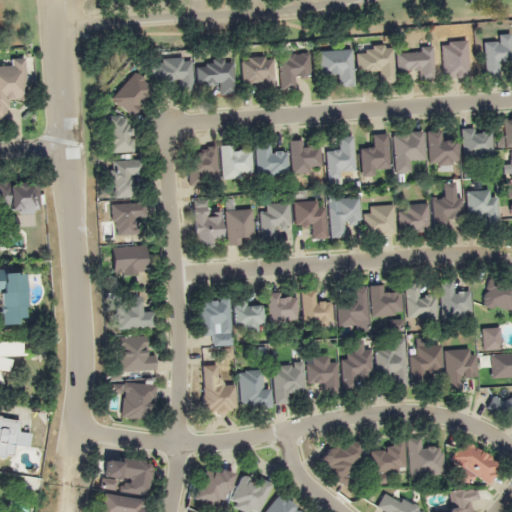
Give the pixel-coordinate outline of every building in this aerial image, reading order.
[(484,73),(501,73),(501,63),(511,63),(511,35),(492,35),(492,43),(484,43),(484,73)] [(467,41),(441,42),(442,77),(468,77),(467,41)] [(379,82),(392,82),(392,45),(364,45),(364,55),(355,55),(355,73),(379,73),(379,82)] [(416,70),(416,79),(434,78),(433,48),(396,50),(397,71),(416,70)] [(337,86),(352,86),(352,50),(317,50),(318,77),(337,77),(337,86)] [(308,53),(278,53),(278,88),(298,88),(298,78),(308,78),(308,53)] [(240,82),(262,82),(262,88),(271,89),(272,58),(240,57),(240,82)] [(0,67),(0,120),(8,120),(7,100),(28,98),(25,58),(7,59),(8,67),(0,67)] [(151,60),(151,80),(180,80),(180,91),(191,91),(190,59),(151,60)] [(204,60),(204,68),(196,68),(196,85),(218,84),(218,94),(232,94),(232,59),(204,60)] [(128,116),(154,91),(135,72),(110,97),(128,116)] [(107,116),(107,152),(132,152),(132,126),(125,126),(125,116),(107,116)] [(511,118),(503,119),(503,146),(511,146),(511,118)] [(491,128),(461,128),(461,157),(491,157),(491,128)] [(423,131),(392,132),(393,173),(412,172),(412,161),(423,160),(423,131)] [(442,131),(426,131),(426,165),(457,165),(457,139),(442,139),(442,131)] [(387,166),(387,134),(368,134),(368,146),(360,146),(360,176),(379,176),(379,166),(387,166)] [(325,148),(326,178),(344,178),(344,169),(353,169),(353,137),(334,137),(334,148),(325,148)] [(302,149),(302,141),(290,141),(290,172),(319,172),(319,149),(302,149)] [(286,176),(285,151),(270,152),(269,143),(254,144),(255,177),(286,176)] [(222,179),(251,177),(249,150),(234,151),(234,145),(220,146),(222,179)] [(216,184),(216,148),(189,148),(189,184),(216,184)] [(503,162),(503,179),(511,179),(511,150),(511,162),(503,162)] [(112,197),(132,197),(132,175),(141,175),(141,160),(112,160),(112,197)] [(0,204),(9,205),(9,213),(39,213),(39,181),(0,181),(0,204)] [(431,198),(432,230),(449,229),(448,218),(460,217),(458,181),(441,182),(442,198),(431,198)] [(466,218),(485,217),(486,226),(496,226),(495,190),(465,191),(466,218)] [(334,198),(334,205),(329,205),(329,237),(344,237),(344,226),(358,226),(357,198),(334,198)] [(325,238),(323,201),(293,202),(294,229),(308,228),(309,238),(325,238)] [(111,204),(112,236),(138,235),(138,219),(146,219),(145,203),(111,204)] [(288,230),(288,203),(260,203),(261,241),(277,241),(277,230),(288,230)] [(428,205),(398,205),(398,232),(428,232),(428,205)] [(363,234),(393,234),(393,206),(363,206),(363,234)] [(194,244),(221,243),(219,207),(192,209),(194,244)] [(225,245),(253,243),(251,209),(224,210),(225,245)] [(112,275),(147,274),(147,246),(112,246),(112,275)] [(23,270),(0,270),(0,325),(14,324),(14,318),(24,318),(23,270)] [(511,284),(488,277),(481,303),(511,311),(511,284)] [(439,315),(469,315),(469,290),(453,290),(453,282),(439,282),(439,315)] [(404,319),(434,319),(434,294),(420,294),(420,284),(404,284),(404,319)] [(387,286),(370,286),(370,315),(401,315),(401,294),(387,294),(387,286)] [(336,303),(337,326),(367,325),(365,287),(351,287),(351,303),(336,303)] [(315,300),(315,291),(301,291),(301,325),(330,325),(330,300),(315,300)] [(296,292),(266,293),(267,323),(297,322),(296,292)] [(141,297),(117,298),(118,329),(154,327),(153,310),(142,311),(141,297)] [(248,298),(232,299),(233,331),(263,330),(262,305),(248,305),(248,298)] [(210,346),(229,345),(228,299),(198,300),(199,336),(209,335),(210,346)] [(500,350),(500,327),(480,327),(480,350),(500,350)] [(154,355),(146,355),(145,336),(118,336),(119,372),(154,371),(154,355)] [(404,339),(393,339),(394,349),(375,350),(376,376),(393,375),(393,386),(406,386),(404,339)] [(0,341),(0,371),(10,371),(10,356),(21,356),(21,342),(0,341)] [(410,378),(439,377),(439,346),(409,346),(410,378)] [(443,350),(444,387),(458,387),(458,377),(475,377),(474,349),(443,350)] [(341,391),(352,391),(352,379),(371,379),(370,350),(348,350),(349,359),(340,360),(341,391)] [(510,384),(511,384),(511,352),(488,352),(488,376),(510,376),(510,384)] [(305,357),(306,385),(326,385),(326,394),(335,394),(334,356),(305,357)] [(290,403),(290,393),(303,392),(302,362),(279,363),(279,371),(271,371),(272,404),(290,403)] [(201,366),(202,415),(235,414),(234,384),(217,384),(216,365),(201,366)] [(269,388),(261,388),(260,370),(237,370),(238,408),(269,408),(269,388)] [(121,419),(154,419),(154,383),(111,383),(111,393),(121,393),(121,419)] [(511,397),(489,397),(489,413),(510,413),(510,422),(511,422),(511,397)] [(21,421),(0,416),(0,457),(12,460),(15,445),(28,448),(31,434),(18,431),(21,421)] [(407,438),(407,476),(443,476),(443,446),(420,447),(420,438),(407,438)] [(370,450),(370,483),(386,483),(386,472),(404,472),(403,439),(391,439),(391,449),(370,450)] [(489,484),(500,463),(461,441),(450,460),(463,467),(456,479),(469,486),(475,476),(489,484)] [(360,443),(321,445),(323,469),(328,469),(329,483),(349,482),(348,465),(362,464),(360,443)] [(148,496),(152,462),(106,456),(101,489),(148,496)] [(193,499),(221,508),(232,473),(212,467),(210,473),(202,471),(193,499)] [(250,480),(241,476),(228,504),(244,511),(257,511),(271,484),(253,475),(250,480)] [(471,511),(470,501),(477,500),(476,488),(447,492),(449,511),(471,511)] [(426,511),(427,510),(383,491),(374,511),(426,511)] [(142,511),(144,499),(102,493),(99,511),(142,511)] [(303,511),(276,493),(263,511),(303,511)]
